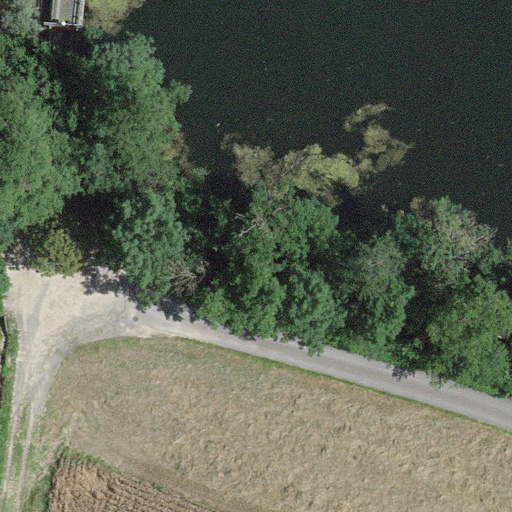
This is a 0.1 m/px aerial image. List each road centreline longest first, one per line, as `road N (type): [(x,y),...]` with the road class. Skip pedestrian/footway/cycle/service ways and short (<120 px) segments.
road 1 (track): [(53,294),(80,0)]
road 2 (track): [(14,511),(53,294)]
